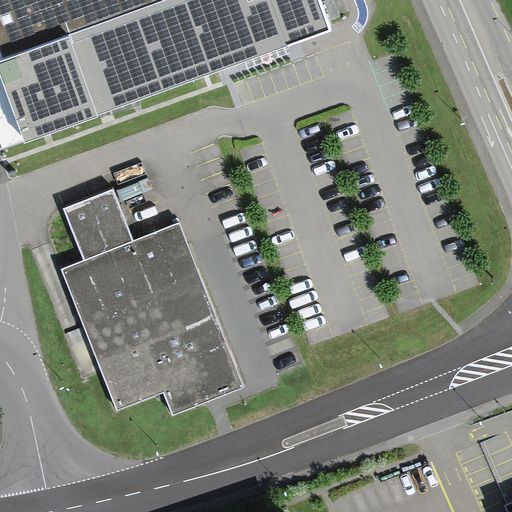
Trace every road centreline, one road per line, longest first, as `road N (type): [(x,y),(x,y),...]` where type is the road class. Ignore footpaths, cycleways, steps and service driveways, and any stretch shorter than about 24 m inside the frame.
road 1 (tertiary): [(51,511),(269,454),(511,354)]
road 2 (tertiary): [(0,356),(23,392),(51,511)]
road 3 (primary): [(456,0),(511,114)]
